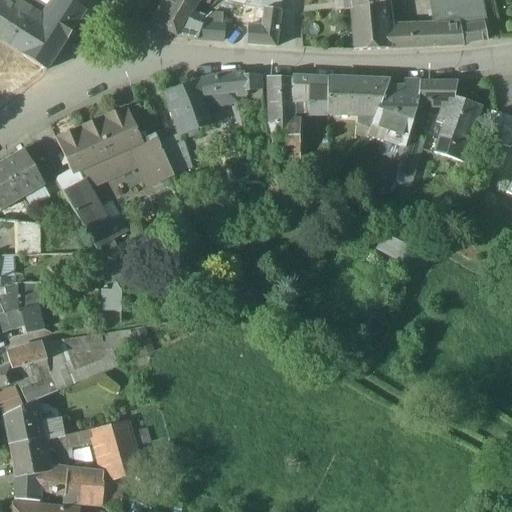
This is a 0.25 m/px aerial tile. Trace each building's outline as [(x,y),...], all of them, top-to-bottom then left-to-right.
[(42,26),(21,12),(23,10),(3,0),(0,0),(0,42),(3,44),(4,42),(23,53),(42,26)] [(86,12),(67,0),(58,0),(51,12),(75,28),(86,12)] [(192,10),(171,0),(165,0),(152,26),(178,38),(192,10)] [(171,0),(192,10),(197,0),(196,0),(171,0)] [(281,0),(247,0),(244,6),(263,9),(280,11),(281,0)] [(342,0),(345,12),(350,11),(350,10),(384,7),(383,0),(342,0)] [(429,0),(433,19),(481,9),(478,0),(429,0)] [(384,7),(350,10),(350,11),(354,52),(389,51),(387,31),(384,7)] [(280,11),(263,9),(261,27),(248,26),(248,31),(274,33),(273,48),(276,48),(280,11)] [(481,9),(433,19),(435,30),(439,48),(463,47),(463,46),(487,41),(481,9)] [(192,10),(178,38),(195,41),(201,26),(201,25),(202,23),(203,22),(207,17),(192,10)] [(23,53),(22,56),(23,57),(46,72),(75,28),(51,12),(42,26),(23,53)] [(224,25),(202,23),(201,25),(201,26),(195,41),(222,42),(224,25)] [(435,30),(387,31),(389,51),(439,48),(435,30)] [(274,33),(248,31),(247,47),(273,48),(274,33)] [(23,57),(0,73),(0,90),(5,97),(19,88),(9,77),(29,62),(23,57)] [(29,62),(9,77),(19,88),(42,71),(29,62)] [(244,77),(243,75),(225,75),(227,94),(228,95),(235,95),(236,99),(238,99),(246,98),(246,104),(262,103),(261,78),(244,77)] [(225,76),(213,78),(215,91),(220,95),(227,94),(225,76)] [(293,79),(267,79),(269,125),(276,126),(294,126),(294,116),(293,79)] [(327,81),(293,79),(294,116),(327,115),(327,81)] [(387,84),(327,81),(327,115),(357,116),(376,117),(385,90),(386,91),(389,84),(387,84)] [(386,91),(385,90),(376,117),(371,128),(367,139),(382,144),(380,150),(383,155),(400,161),(404,148),(405,148),(408,137),(418,104),(417,104),(420,83),(404,83),(404,91),(401,91),(399,96),(386,91)] [(435,83),(420,83),(417,104),(418,104),(432,104),(435,83)] [(193,86),(165,94),(179,137),(181,136),(207,127),(202,113),(197,99),(198,99),(197,97),(193,86)] [(220,95),(197,97),(198,99),(197,99),(202,113),(238,104),(238,99),(236,99),(235,95),(228,95),(227,94),(220,95)] [(479,107),(452,99),(445,119),(440,117),(437,124),(443,126),(434,154),(461,163),(479,107)] [(138,106),(127,110),(137,133),(150,127),(138,106)] [(126,108),(56,139),(72,175),(78,172),(155,138),(150,127),(137,133),(127,110),(126,108)] [(511,146),(511,117),(496,114),(488,143),(511,149),(511,146)] [(376,117),(357,116),(356,124),(371,128),(376,117)] [(294,126),(276,126),(275,159),(298,159),(299,126),(294,126)] [(155,138),(78,172),(84,185),(105,175),(107,179),(138,164),(148,187),(173,176),(159,144),(156,137),(155,138)] [(425,141),(408,137),(405,148),(404,148),(400,161),(396,175),(413,180),(425,141)] [(24,151),(2,163),(23,200),(45,187),(33,166),(24,151)] [(55,181),(43,160),(33,166),(45,187),(55,181)] [(23,200),(2,163),(0,164),(0,211),(1,213),(23,200)] [(290,177),(276,177),(284,216),(295,204),(290,177)] [(103,230),(78,186),(63,194),(96,252),(111,243),(103,230)] [(118,220),(103,230),(111,243),(126,234),(118,220)] [(40,256),(39,226),(18,223),(19,257),(40,256)] [(411,236),(392,227),(380,250),(400,260),(411,236)] [(234,245),(222,252),(235,272),(247,264),(234,245)] [(120,292),(105,267),(91,267),(91,273),(98,273),(103,291),(120,292)] [(4,290),(0,291),(0,316),(5,315),(19,312),(20,312),(38,308),(44,307),(40,285),(30,286),(31,300),(17,300),(17,294),(6,294),(4,290)] [(30,286),(20,286),(4,290),(6,294),(17,294),(17,300),(31,300),(30,286)] [(99,290),(78,289),(77,304),(99,306),(99,290)] [(120,292),(103,291),(103,312),(122,313),(122,292),(120,292)] [(20,312),(19,312),(22,317),(23,322),(26,335),(44,331),(38,308),(20,312)] [(19,312),(5,315),(10,328),(23,322),(22,317),(19,312)] [(5,315),(0,316),(0,333),(1,336),(11,332),(10,328),(5,315)] [(131,331),(42,345),(46,362),(49,371),(18,382),(19,384),(18,384),(20,392),(22,391),(37,385),(43,399),(58,392),(49,374),(63,368),(72,387),(118,368),(112,353),(125,351),(124,346),(133,345),(131,331)] [(42,345),(31,348),(36,365),(46,362),(42,345)] [(31,348),(7,354),(10,367),(12,371),(13,371),(36,365),(31,348)] [(36,365),(13,371),(18,382),(49,371),(46,362),(36,365)] [(10,367),(0,370),(0,391),(18,384),(19,384),(18,382),(13,371),(12,371),(10,367)] [(63,368),(49,374),(58,392),(72,387),(63,368)] [(37,385),(22,391),(28,405),(43,399),(37,385)] [(16,388),(0,394),(0,407),(4,417),(24,408),(16,388)] [(24,408),(4,417),(9,447),(44,440),(41,423),(37,403),(24,408)] [(61,419),(41,423),(44,440),(45,443),(65,438),(61,419)] [(130,423),(119,425),(131,478),(144,475),(132,433),(130,423)] [(119,425),(93,432),(97,444),(109,482),(131,478),(119,425)] [(147,429),(132,433),(136,447),(152,444),(147,429)] [(65,438),(45,443),(45,447),(55,453),(97,444),(93,432),(65,438)] [(44,440),(9,447),(15,479),(50,472),(45,447),(45,443),(44,440)] [(50,472),(15,479),(15,501),(39,503),(40,493),(65,497),(66,493),(68,476),(50,472)] [(105,481),(68,476),(66,493),(102,498),(105,481)] [(102,498),(66,493),(65,497),(64,506),(101,509),(102,498)]
